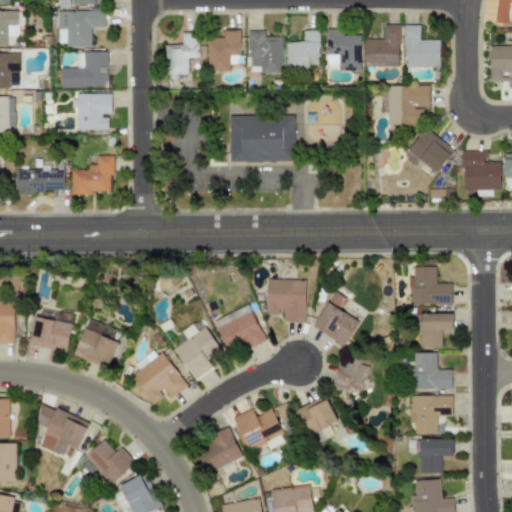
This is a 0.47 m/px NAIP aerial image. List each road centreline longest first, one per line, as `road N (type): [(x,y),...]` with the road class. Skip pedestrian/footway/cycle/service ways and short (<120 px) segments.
road 1 (secondary): [(144,233),(481,230)]
road 2 (residential): [(141,2),(465,3)]
road 3 (residential): [(481,230),(484,511)]
road 4 (residential): [(0,373),(64,382),(115,406),(156,445),(191,511)]
road 5 (residential): [(140,0),(144,233)]
road 6 (residential): [(156,445),(238,384),(296,363)]
